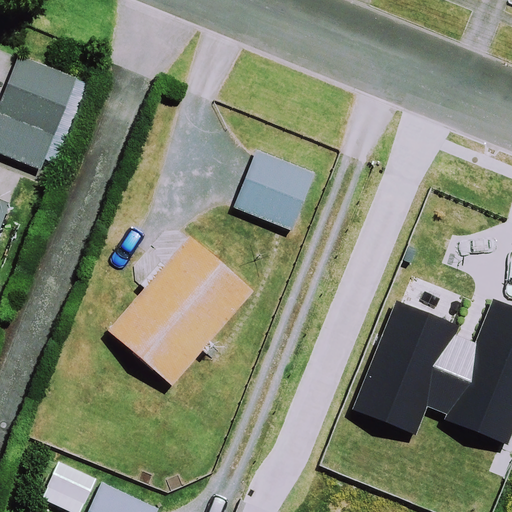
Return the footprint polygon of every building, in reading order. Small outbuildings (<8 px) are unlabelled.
[(73,81),(18,60),(0,104),(0,157),(37,172),(73,81)] [(311,176),(255,153),(232,211),(287,233),(311,176)] [(247,296),(185,243),(107,336),(169,388),(247,296)] [(338,511),(368,431),(288,402),(258,484),(335,511),(338,511)] [(153,511),(100,488),(88,511),(153,511)] [(511,511),(511,489),(502,489),(503,498),(448,499),(449,508),(424,508),(423,511),(511,511)]
